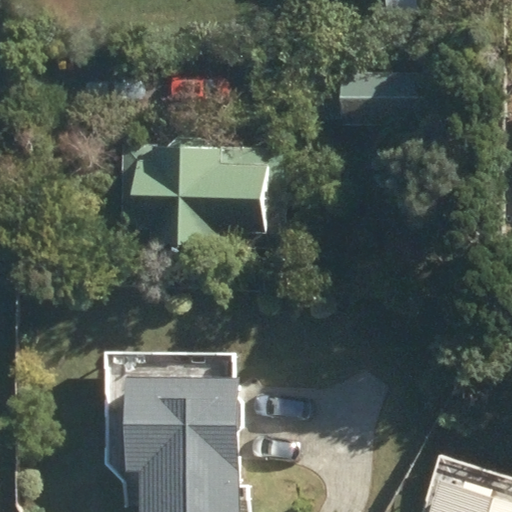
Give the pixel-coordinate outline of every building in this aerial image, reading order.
[(340,126),(426,127),(426,121),(446,120),(447,79),(427,78),(427,74),(341,72),(341,77),(314,78),(313,119),(340,120),(340,126)] [(227,140),(237,148),(250,148),(258,138),(257,124),(248,117),(235,117),(226,127),(227,140)] [(170,241),(170,249),(288,248),(287,148),(223,149),(223,135),(173,136),(173,142),(124,142),(125,241),(170,241)] [(143,511),(249,511),(250,487),(236,486),(238,430),(245,430),(245,401),(235,401),(235,375),(125,372),(122,468),(144,469),(143,511)] [(511,511),(511,501),(443,481),(433,511),(511,511)]
